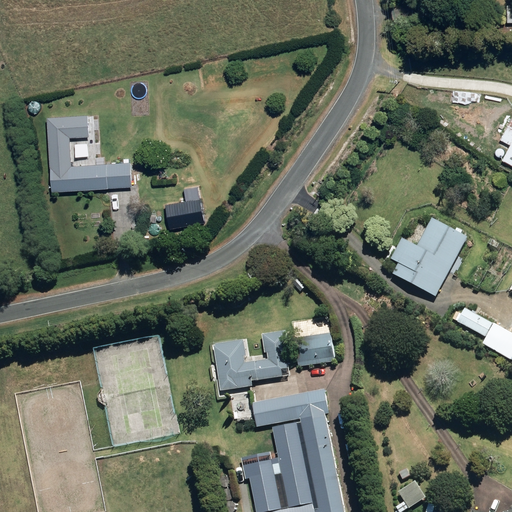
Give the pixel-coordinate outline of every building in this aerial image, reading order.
[(510,13),(502,13),(502,22),(510,22),(510,13)] [(504,161),(511,166),(511,120),(501,141),(511,146),(504,161)] [(130,162),(52,166),(53,191),(134,186),(132,166),(137,166),(136,158),(130,159),(130,162)] [(393,259),(401,264),(395,274),(437,297),(469,237),(434,219),(419,247),(404,238),(393,259)] [(500,244),(491,239),(489,244),(498,249),(500,244)] [(493,324),(466,309),(458,322),(486,337),(493,324)] [(511,332),(496,325),(486,343),(511,356),(511,332)] [(245,356),(248,356),(246,341),(216,345),(222,391),(254,387),(253,381),(293,376),(287,332),(264,335),(266,354),(268,354),(269,360),(246,363),(245,356)] [(332,334),(294,340),(299,368),(336,362),(332,334)] [(102,389),(98,395),(99,402),(105,407),(110,400),(109,393),(102,389)] [(326,389),(254,403),(259,428),(331,413),(326,389)] [(345,511),(327,417),(274,428),(280,462),(249,468),(257,511),(345,511)] [(427,511),(462,511),(463,508),(438,501),(437,506),(430,504),(427,511)]
